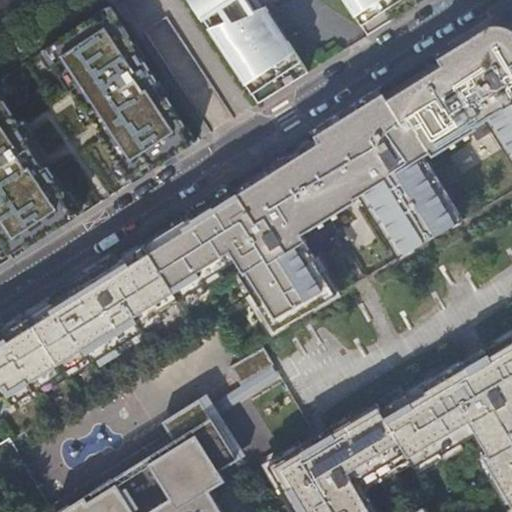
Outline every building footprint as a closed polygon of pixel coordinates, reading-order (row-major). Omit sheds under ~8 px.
[(191,0),(260,103),(309,72),(266,8),(251,14),(240,18),(237,18),(235,18),(232,17),(230,16),(228,11),(242,1),(244,0),(345,0),(369,35),(419,4),(415,0),(191,0)] [(240,18),(251,14),(242,1),(228,11),(230,16),(232,17),(235,18),(237,18),(240,18)] [(100,137),(131,183),(196,142),(111,6),(43,51),(82,109),(84,108),(103,135),(100,137)] [(498,19),(488,20),(437,52),(441,58),(386,93),(382,86),(314,129),(318,135),(288,155),(326,222),(359,202),(358,200),(363,197),(399,258),(464,219),(427,158),(433,154),(436,158),(474,135),(480,143),(496,133),(511,159),(511,23),(505,20),(498,19)] [(0,240),(13,260),(80,216),(49,169),(46,171),(27,143),(30,141),(0,96),(0,240)] [(8,320),(0,324),(0,443),(7,439),(0,427),(0,414),(43,388),(47,395),(114,354),(118,361),(145,345),(141,338),(207,298),(203,292),(235,273),(272,333),(333,295),(308,255),(336,238),(326,222),(288,155),(237,186),(233,180),(187,208),(191,215),(129,254),(125,247),(59,289),(63,295),(12,327),(8,320)] [(511,337),(489,352),(488,350),(465,364),(466,365),(411,399),(410,397),(384,413),(424,479),(480,445),(511,498),(511,337)] [(242,385),(276,365),(265,347),(231,367),(242,385)] [(282,376),(276,365),(242,385),(215,402),(221,413),(282,376)] [(424,479),(384,413),(378,402),(271,465),(298,511),(386,511),(382,504),(424,479)] [(225,511),(213,490),(229,481),(223,472),(239,462),(210,408),(177,425),(183,436),(147,457),(171,498),(146,511),(225,511)]
